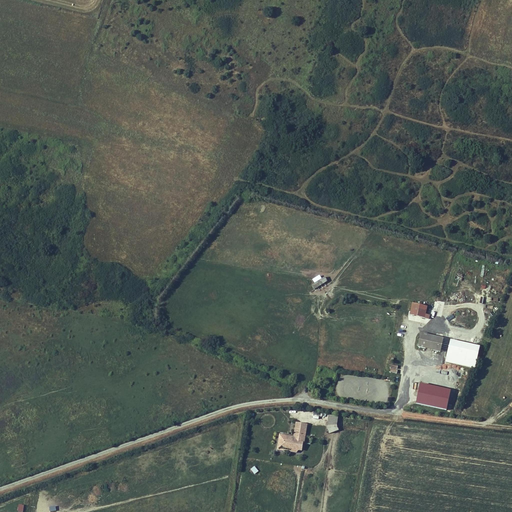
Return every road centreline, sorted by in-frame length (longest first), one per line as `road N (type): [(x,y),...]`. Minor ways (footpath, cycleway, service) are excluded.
road 1 (unclassified): [(0,488),(238,404),(304,398)]
road 2 (track): [(304,398),(511,427)]
